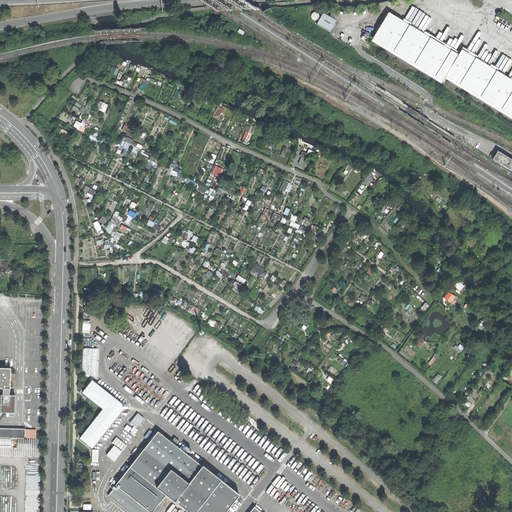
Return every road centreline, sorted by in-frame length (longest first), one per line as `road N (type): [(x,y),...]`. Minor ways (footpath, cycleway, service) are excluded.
road 1 (track): [(483,434),(392,353),(295,291),(265,322),(154,261),(63,264)]
road 2 (track): [(307,274),(349,210),(320,184),(143,99),(87,79),(75,87)]
road 3 (track): [(295,291),(307,274),(47,145)]
road 4 (track): [(511,216),(408,140),(279,71)]
road 5 (secondary): [(0,26),(245,0)]
road 6 (tertiary): [(62,280),(56,511)]
